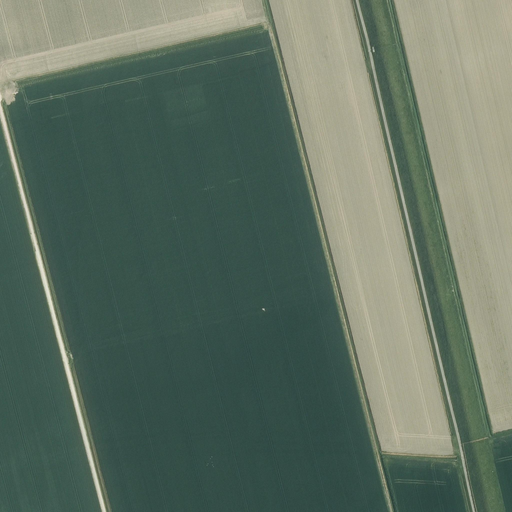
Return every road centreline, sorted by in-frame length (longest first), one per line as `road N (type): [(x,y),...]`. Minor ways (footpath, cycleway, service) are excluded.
road 1 (track): [(472,511),(356,0)]
road 2 (track): [(106,511),(0,108)]
